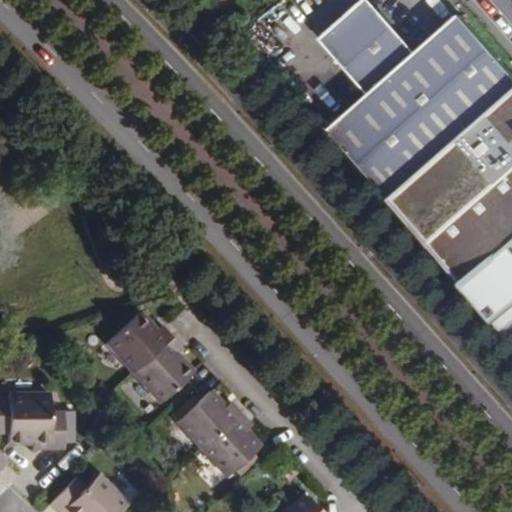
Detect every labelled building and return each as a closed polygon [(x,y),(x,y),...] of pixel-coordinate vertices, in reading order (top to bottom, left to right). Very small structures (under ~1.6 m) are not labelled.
[(383,12),(371,0),(362,0),(352,9),(383,12)] [(396,202),(511,97),(511,70),(461,13),(419,52),(383,12),(352,9),(331,27),(331,52),(369,94),(332,129),(396,202)] [(331,52),(331,27),(319,38),(331,52)] [(511,328),(511,97),(396,202),(511,330),(511,328)] [(135,372),(173,337),(162,325),(157,330),(140,313),(108,342),(135,372)] [(183,349),(173,337),(135,372),(162,401),(194,373),(178,354),(183,349)] [(176,422),(201,450),(241,415),(230,403),(224,408),(210,392),(198,403),(193,397),(176,413),(181,419),(176,422)] [(51,412),(51,395),(7,396),(7,442),(33,442),(32,450),(65,450),(64,413),(51,412)] [(241,415),(201,450),(226,478),(235,470),(240,476),(259,459),(253,453),(258,448),(244,431),(251,425),(241,415)] [(121,511),(126,508),(96,478),(84,491),(73,480),(48,506),(53,511),(121,511)] [(292,511),(301,511),(305,509),(308,511),(321,511),(307,497),(292,511)]
